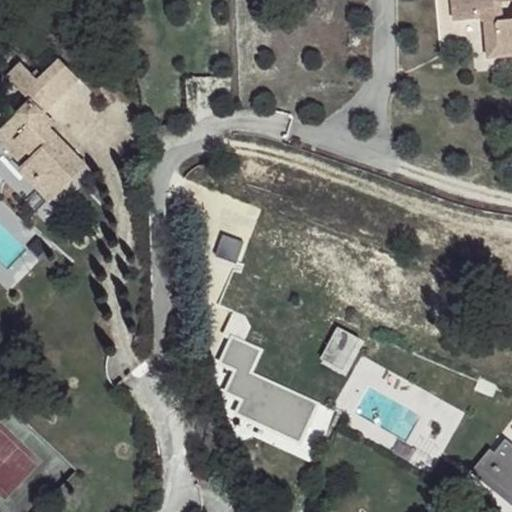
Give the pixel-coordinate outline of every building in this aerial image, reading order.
[(449,0),(452,26),(476,24),(475,14),(494,12),(492,0),(449,0)] [(511,0),(492,0),(494,12),(494,23),(496,30),(503,30),(511,14),(511,13),(511,0)] [(475,14),(476,24),(494,23),(494,12),(475,14)] [(503,30),(496,30),(498,53),(511,52),(511,13),(511,14),(503,30)] [(511,52),(498,53),(496,30),(478,32),(482,67),(511,63),(511,52)] [(31,99),(0,130),(0,139),(56,196),(88,166),(51,128),(40,117),(46,112),(79,79),(60,59),(39,79),(22,63),(9,77),(31,99)] [(57,124),(46,112),(40,117),(51,128),(57,124)] [(322,356),(345,366),(358,335),(335,325),(322,356)] [(244,366),(237,383),(252,388),(259,372),(244,366)] [(459,393),(452,408),(463,413),(470,399),(459,393)] [(481,469),(511,494),(511,445),(505,440),(481,469)]
